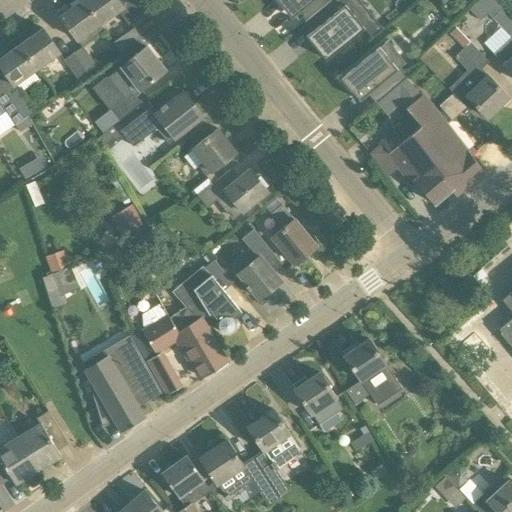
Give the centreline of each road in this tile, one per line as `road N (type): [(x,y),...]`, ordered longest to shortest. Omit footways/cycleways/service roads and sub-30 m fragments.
road 1 (residential): [(42,511),(408,251)]
road 2 (residential): [(408,251),(198,0)]
road 3 (residential): [(408,251),(511,172)]
